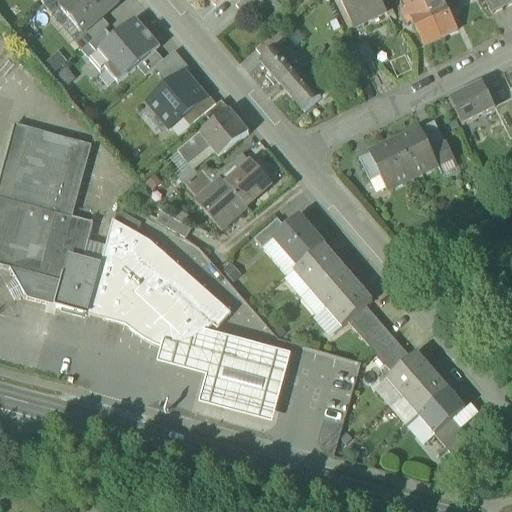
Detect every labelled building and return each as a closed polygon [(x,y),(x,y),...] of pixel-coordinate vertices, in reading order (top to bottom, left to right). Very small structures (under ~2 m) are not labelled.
[(69,0),(48,0),(42,6),(51,16),(58,10),(58,9),(69,0)] [(117,6),(111,0),(69,0),(58,9),(58,10),(81,36),(82,37),(101,20),(117,6)] [(206,0),(215,9),(225,0),(206,0)] [(235,8),(245,19),(263,4),(259,0),(244,0),(239,5),(235,8)] [(338,0),(353,31),(386,15),(378,0),(338,0)] [(404,0),(413,17),(427,11),(421,0),(404,0)] [(421,0),(427,11),(443,3),(444,4),(449,2),(448,0),(421,0)] [(482,0),(491,17),(511,6),(511,3),(510,0),(482,0)] [(458,33),(444,4),(443,3),(427,11),(441,40),(458,33)] [(58,10),(51,16),(46,20),(70,47),(74,43),(81,36),(58,10)] [(441,40),(427,11),(413,17),(409,19),(424,48),(441,40)] [(109,29),(101,20),(82,37),(81,36),(74,43),(82,53),(106,32),(109,29)] [(136,22),(113,41),(89,62),(101,75),(105,72),(118,86),(137,70),(156,54),(160,50),(136,22)] [(81,53),(89,62),(113,41),(106,32),(82,53),(81,53)] [(255,53),(263,61),(276,50),(285,42),(278,33),(255,53)] [(367,43),(356,49),(365,67),(376,62),(367,43)] [(341,50),(357,82),(368,76),(352,44),(341,50)] [(259,64),(282,90),(298,76),(293,69),(296,66),(286,53),(282,57),(276,50),(263,61),(259,64)] [(57,53),(41,67),(51,78),(66,64),(57,53)] [(156,54),(137,70),(145,79),(156,69),(163,63),(156,54)] [(156,69),(171,87),(184,77),(188,73),(173,55),(163,63),(156,69)] [(66,69),(54,78),(64,90),(76,81),(66,69)] [(105,72),(101,75),(93,82),(106,97),(118,86),(105,72)] [(304,82),(298,76),(282,90),(303,116),(320,101),(314,94),(318,91),(308,79),(304,82)] [(172,129),(205,102),(184,77),(171,87),(149,106),(170,131),(172,129)] [(449,101),(462,128),(494,111),(495,111),(494,110),(482,85),(449,101)] [(180,138),(205,117),(214,110),(207,101),(205,102),(172,129),(180,138)] [(494,111),(510,144),(511,142),(511,102),(494,110),(495,111),(494,111)] [(221,104),(214,110),(205,117),(213,126),(229,113),(221,104)] [(170,131),(149,106),(137,116),(158,141),(170,131)] [(215,156),(219,161),(249,137),(229,113),(213,126),(200,138),(209,149),(215,156)] [(420,132),(430,154),(445,147),(444,145),(434,124),(420,132)] [(13,129),(0,176),(0,203),(56,218),(71,222),(71,221),(90,150),(13,129)] [(412,180),(437,168),(430,154),(420,132),(395,144),(412,180)] [(178,155),(188,167),(209,149),(200,138),(178,155)] [(387,192),(412,180),(395,144),(369,156),(380,178),(387,192)] [(445,147),(430,154),(437,168),(437,169),(454,161),(446,144),(444,145),(445,147)] [(194,174),(215,156),(209,149),(188,167),(190,170),(194,174)] [(170,162),(182,177),(190,170),(188,167),(178,155),(170,162)] [(359,161),(369,183),(380,178),(369,156),(359,161)] [(217,178),(225,187),(251,167),(243,157),(217,178)] [(454,161),(437,169),(444,184),(461,176),(454,161)] [(225,187),(230,193),(244,208),(254,199),(255,200),(271,188),(253,165),(251,167),(225,187)] [(178,180),(186,189),(198,178),(194,174),(190,170),(182,177),(178,180)] [(207,188),(198,178),(186,189),(195,199),(206,189),(207,188)] [(211,184),(207,188),(206,189),(211,193),(219,185),(215,181),(211,184)] [(247,211),(244,208),(230,193),(228,195),(219,185),(211,193),(198,204),(224,232),(247,211)] [(490,187),(475,194),(483,211),(498,204),(490,187)] [(56,218),(0,203),(0,270),(8,272),(39,281),(56,218)] [(155,225),(186,242),(192,231),(161,214),(155,225)] [(141,227),(120,215),(115,225),(135,237),(141,227)] [(71,222),(56,218),(39,281),(63,287),(70,261),(83,265),(88,246),(93,227),(71,221),(71,222)] [(274,242),(298,271),(324,249),(299,220),(286,231),(273,242),(274,242)] [(254,242),(263,252),(274,242),(273,242),(286,231),(277,222),(254,242)] [(101,269),(87,319),(126,329),(137,338),(145,344),(155,349),(162,351),(165,352),(178,354),(193,349),(199,344),(207,336),(213,329),(160,282),(174,267),(150,246),(113,225),(106,251),(101,269)] [(274,242),(263,252),(287,280),(294,275),(298,271),(274,242)] [(101,269),(106,251),(88,246),(83,265),(101,269)] [(294,275),(310,294),(341,268),(324,249),(298,271),(294,275)] [(57,311),(87,319),(101,269),(83,265),(70,261),(63,287),(57,310),(57,311)] [(242,278),(231,265),(222,273),(233,285),(242,278)] [(231,318),(174,267),(160,282),(213,329),(217,333),(231,318)] [(310,294),(326,312),(356,286),(341,268),(310,294)] [(57,310),(63,287),(39,281),(8,272),(14,283),(5,289),(13,302),(22,296),(24,301),(57,310)] [(294,275),(287,280),(284,283),(301,302),(310,294),(294,275)] [(373,305),(356,286),(326,312),(342,331),(349,326),(367,310),(373,305)] [(310,294),(301,302),(316,320),(326,312),(310,294)] [(376,320),(367,310),(349,326),(357,336),(376,320)] [(326,312),(316,320),(313,323),(329,342),(342,331),(326,312)] [(384,331),(376,320),(357,336),(366,346),(384,331)] [(393,341),(384,331),(366,346),(375,356),(393,341)] [(291,359),(207,336),(199,344),(193,349),(178,354),(165,352),(162,351),(157,367),(207,380),(199,408),(272,428),(291,359)] [(402,351),(393,341),(375,356),(384,367),(402,351)] [(359,382),(363,366),(284,343),(282,350),(300,355),(298,361),(332,370),(329,380),(336,382),(319,445),(334,449),(354,381),(359,382)] [(412,362),(402,351),(384,367),(393,378),(412,362)] [(387,383),(403,402),(433,375),(417,357),(412,362),(393,378),(387,383)] [(403,402),(418,420),(449,394),(433,375),(403,402)] [(390,412),(403,402),(387,383),(374,394),(390,412)] [(465,412),(449,394),(418,420),(434,438),(453,422),(465,412)] [(403,402),(390,412),(406,431),(418,420),(403,402)] [(453,422),(461,432),(479,416),(471,407),(465,412),(453,422)] [(418,420),(406,431),(422,449),(434,438),(418,420)] [(434,438),(450,457),(469,441),(461,432),(453,422),(434,438)]
